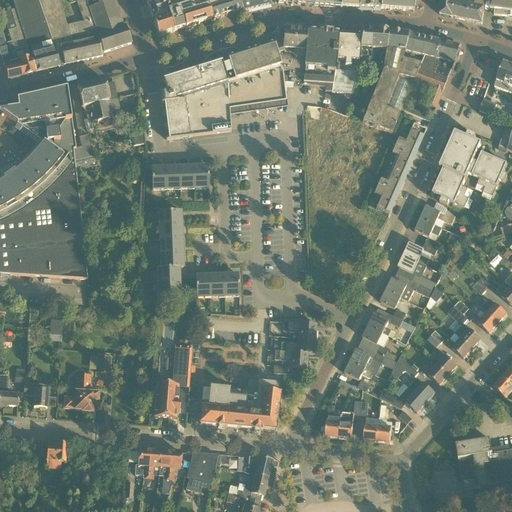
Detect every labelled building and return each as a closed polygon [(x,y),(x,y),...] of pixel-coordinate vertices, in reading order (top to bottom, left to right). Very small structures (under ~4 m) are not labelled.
[(15,10),(36,73),(60,67),(55,53),(37,0),(19,0),(13,2),(15,10)] [(92,19),(85,0),(84,0),(75,0),(77,2),(77,3),(83,22),(67,26),(59,0),(37,0),(52,41),(53,41),(56,52),(55,53),(60,67),(102,57),(98,38),(92,19)] [(113,1),(112,0),(85,0),(88,10),(89,9),(104,53),(131,44),(125,27),(123,27),(115,0),(113,1)] [(238,0),(145,0),(148,7),(150,15),(151,15),(152,19),(155,19),(156,23),(155,23),(153,23),(158,38),(159,37),(165,35),(165,36),(166,35),(172,33),(174,33),(174,32),(185,29),(186,29),(187,29),(192,27),(193,27),(198,25),(198,26),(199,25),(204,23),(204,24),(205,23),(210,22),(211,21),(220,18),(220,19),(222,18),(221,18),(225,17),(226,17),(227,16),(231,15),(233,15),(232,15),(242,12),(238,0)] [(269,0),(238,0),(242,12),(271,6),(269,0)] [(306,0),(306,5),(359,9),(360,9),(359,0),(306,0)] [(359,0),(360,9),(366,9),(366,8),(373,8),(373,9),(374,9),(374,8),(379,8),(379,9),(380,9),(380,0),(359,0)] [(380,0),(380,9),(407,11),(414,12),(414,8),(414,0),(380,0)] [(440,0),(440,16),(441,16),(442,15),(451,17),(451,18),(453,0),(440,0)] [(465,21),(469,4),(470,1),(465,0),(464,0),(453,0),(451,18),(453,19),(453,18),(465,21)] [(482,25),(484,0),(469,0),(470,1),(469,4),(465,21),(482,25)] [(511,0),(491,0),(491,1),(490,10),(495,11),(494,16),(511,17),(511,0)] [(0,54),(4,66),(8,80),(25,76),(36,73),(15,10),(11,11),(16,29),(8,31),(11,43),(6,44),(2,33),(0,33),(0,54)] [(274,44),(283,72),(289,72),(289,78),(296,78),(296,82),(303,83),(307,32),(284,30),(283,42),(281,42),(274,44)] [(377,32),(362,31),(362,32),(361,35),(360,49),(358,70),(369,72),(371,53),(375,54),(378,31),(377,31),(377,32)] [(383,71),(393,33),(388,33),(388,32),(378,31),(375,54),(379,55),(377,70),(383,71)] [(338,34),(307,32),(303,83),(303,84),(325,89),(325,93),(331,93),(337,59),(338,34)] [(411,85),(420,65),(410,63),(411,55),(423,58),(424,57),(436,59),(439,42),(408,35),(393,33),(383,71),(362,124),(376,130),(376,129),(391,135),(403,106),(411,85)] [(350,100),(356,80),(358,70),(360,49),(361,35),(338,34),(337,59),(331,93),(344,94),(344,100),(350,100)] [(420,65),(411,85),(416,87),(431,92),(426,106),(436,109),(440,96),(441,96),(447,79),(453,65),(454,65),(458,47),(439,42),(436,59),(424,57),(423,58),(420,65)] [(229,110),(286,102),(283,72),(274,44),(220,61),(228,84),(229,110)] [(166,141),(183,139),(190,138),(190,137),(231,132),(229,110),(228,84),(220,61),(162,79),(166,91),(160,92),(166,141)] [(511,94),(511,66),(504,63),(494,88),(511,94)] [(105,87),(104,79),(77,86),(82,107),(83,108),(96,105),(98,105),(98,104),(109,102),(108,101),(117,99),(113,83),(112,84),(113,85),(105,87)] [(0,275),(87,281),(80,212),(85,211),(82,191),(78,192),(75,168),(95,164),(94,160),(75,165),(74,162),(93,157),(93,156),(75,159),(70,160),(68,151),(76,150),(67,89),(66,89),(66,91),(53,94),(53,92),(52,93),(52,94),(39,97),(39,96),(38,96),(38,97),(25,100),(25,99),(23,99),(24,103),(17,104),(18,108),(7,110),(7,111),(4,114),(3,113),(2,114),(17,125),(18,124),(22,127),(21,128),(22,128),(29,133),(28,133),(29,134),(30,133),(36,138),(35,138),(36,139),(37,138),(43,144),(45,145),(36,155),(35,154),(36,156),(27,165),(26,164),(25,164),(26,166),(16,174),(15,173),(16,175),(5,182),(4,181),(5,183),(0,185),(0,275)] [(121,116),(117,99),(108,101),(109,102),(98,104),(98,105),(96,105),(83,108),(82,107),(81,108),(82,108),(82,109),(83,108),(86,120),(84,121),(86,132),(93,130),(92,123),(121,116)] [(492,117),(497,106),(484,101),(479,112),(492,117)] [(321,109),(307,107),(306,119),(316,120),(320,121),(321,109)] [(499,148),(507,151),(511,136),(511,125),(507,124),(499,148)] [(423,129),(414,125),(410,134),(405,145),(397,142),(392,154),(399,157),(393,170),(406,176),(425,133),(426,133),(428,129),(424,127),(423,129)] [(443,169),(443,170),(432,195),(442,199),(440,203),(447,206),(449,202),(465,209),(469,199),(464,197),(468,189),(463,187),(468,175),(480,180),(477,185),(485,188),(483,193),(493,197),(500,182),(504,184),(507,176),(503,174),(507,165),(482,154),(478,163),(474,162),(482,145),(474,141),(476,137),(468,134),(466,138),(455,133),(444,157),(449,159),(444,170),(443,169)] [(143,135),(131,136),(132,150),(144,149),(143,135)] [(70,160),(75,159),(93,156),(88,136),(79,138),(81,147),(81,148),(77,149),(76,150),(68,151),(70,160)] [(209,189),(208,167),(201,167),(201,168),(195,168),(195,167),(187,168),(187,169),(181,169),(181,168),(173,168),(173,169),(167,169),(159,169),(159,170),(153,170),(153,169),(151,169),(152,191),(175,190),(175,188),(180,188),(180,190),(189,190),(188,187),(194,187),(194,190),(203,189),(202,187),(208,187),(208,189),(209,189)] [(389,215),(406,176),(393,170),(388,183),(380,180),(375,193),(382,196),(376,209),(389,215)] [(421,220),(435,226),(438,220),(445,223),(452,226),(455,219),(447,212),(443,216),(441,214),(426,207),(421,220)] [(180,220),(180,214),(181,214),(181,212),(167,213),(159,213),(161,269),(157,269),(158,298),(180,297),(180,290),(179,290),(179,284),(180,284),(179,276),(178,271),(179,270),(179,269),(183,269),(183,262),(182,262),(182,256),(183,256),(182,248),(181,248),(181,242),(182,242),(182,234),(181,234),(181,228),(182,228),(181,220),(180,220)] [(438,238),(442,230),(435,226),(421,220),(415,233),(428,239),(425,244),(438,251),(441,245),(436,242),(438,237),(438,238)] [(503,237),(511,233),(511,225),(501,229),(503,237)] [(449,236),(448,243),(456,244),(458,237),(449,236)] [(435,257),(438,251),(425,244),(422,251),(431,255),(431,256),(435,257)] [(430,261),(419,256),(422,251),(410,245),(404,257),(426,267),(430,261)] [(507,260),(511,255),(508,252),(503,257),(507,260)] [(416,268),(426,267),(404,257),(398,268),(413,275),(416,268)] [(508,270),(511,266),(505,259),(501,263),(508,270)] [(239,297),(238,275),(231,276),(231,277),(225,277),(225,276),(217,276),(217,277),(211,277),(211,276),(203,277),(203,278),(198,278),(198,277),(195,277),(196,299),(239,297)] [(412,282),(433,293),(435,289),(436,285),(416,275),(412,282)] [(411,298),(404,294),(407,288),(393,280),(387,292),(401,299),(408,303),(411,298)] [(485,290),(475,281),(472,283),(475,286),(472,289),(474,290),(479,294),(482,297),(487,291),(485,290)] [(433,293),(412,282),(409,289),(414,292),(429,299),(433,293)] [(431,298),(437,304),(444,296),(436,288),(431,298)] [(511,289),(510,289),(505,294),(499,289),(496,293),(511,307),(511,289)] [(395,311),(401,299),(387,292),(381,304),(395,311)] [(498,326),(507,316),(489,300),(486,304),(480,309),(487,315),(498,326)] [(455,308),(463,316),(469,310),(462,303),(460,304),(459,303),(455,308)] [(468,321),(463,316),(455,308),(447,315),(461,328),(455,335),(461,340),(473,351),(481,341),(464,325),(468,321)] [(405,323),(403,322),(407,316),(398,311),(394,318),(405,323)] [(498,326),(487,315),(481,321),(475,315),(472,319),(489,335),(498,326)] [(392,332),(386,329),(388,324),(389,323),(375,316),(369,328),(383,335),(389,338),(392,332)] [(394,318),(392,317),(389,323),(388,324),(399,329),(401,326),(403,327),(405,323),(394,318)] [(302,341),(319,342),(320,327),(287,324),(286,334),(303,335),(302,341)] [(61,343),(62,328),(60,328),(51,327),(49,342),(61,343)] [(377,346),(383,335),(369,328),(363,339),(377,346)] [(440,345),(444,341),(435,333),(431,337),(440,345)] [(12,335),(2,334),(1,342),(10,344),(12,335)] [(473,351),(461,340),(456,346),(450,340),(446,344),(464,360),(473,351)] [(311,356),(311,357),(317,357),(319,342),(302,341),(302,346),(285,345),(284,353),(311,356)] [(157,383),(154,418),(176,420),(176,412),(179,412),(180,404),(177,404),(179,387),(185,388),(185,389),(189,389),(192,348),(175,347),(172,384),(157,383)] [(376,354),(385,358),(388,353),(389,351),(380,347),(376,354)] [(449,377),(457,367),(440,351),(436,355),(442,361),(437,367),(449,377)] [(376,369),(375,369),(378,363),(373,361),(370,360),(371,359),(357,352),(351,363),(373,374),(376,369)] [(311,356),(284,353),(278,353),(277,362),(294,364),(293,370),(310,371),(311,357),(311,356)] [(396,368),(397,364),(394,363),(385,358),(376,354),(373,361),(378,363),(394,371),(396,368)] [(111,375),(111,359),(97,358),(97,374),(111,375)] [(397,364),(396,368),(399,370),(403,374),(406,373),(414,379),(418,374),(413,370),(404,361),(401,358),(397,364)] [(373,374),(351,363),(345,375),(359,382),(362,376),(370,380),(373,374)] [(285,368),(276,367),(273,367),(273,374),(275,375),(285,375),(285,368)] [(449,377),(437,367),(432,372),(426,367),(422,371),(440,387),(449,377)] [(511,387),(511,369),(502,379),(511,387)] [(18,407),(18,396),(6,395),(7,385),(1,385),(1,377),(0,376),(0,407),(6,408),(6,406),(9,407),(15,408),(15,407),(18,407)] [(65,399),(64,410),(75,410),(75,411),(82,412),(82,413),(92,414),(93,401),(98,402),(98,395),(88,394),(89,377),(78,376),(76,393),(67,393),(67,399),(65,399)] [(426,405),(435,395),(417,379),(409,389),(426,405)] [(505,399),(511,391),(511,387),(502,379),(493,389),(505,399)] [(279,389),(279,388),(275,388),(276,385),(274,385),(274,384),(259,383),(259,382),(257,380),(248,380),(247,390),(210,387),(208,401),(204,401),(203,409),(202,408),(200,425),(218,426),(218,427),(224,428),(224,427),(254,430),(254,431),(259,431),(262,431),(262,430),(274,431),(275,424),(276,424),(279,394),(277,394),(277,389),(279,389)] [(349,393),(352,387),(341,382),(338,388),(349,393)] [(367,394),(370,388),(371,387),(361,382),(358,390),(367,394)] [(47,409),(48,392),(34,390),(35,386),(24,385),(24,396),(34,397),(33,408),(40,409),(40,410),(45,410),(45,409),(47,409)] [(191,388),(190,398),(198,399),(199,389),(191,388)] [(417,415),(426,405),(409,389),(399,400),(410,410),(411,409),(417,415)] [(393,407),(398,398),(384,391),(380,400),(393,407)] [(360,417),(362,403),(355,403),(354,416),(342,414),(342,417),(341,417),(339,440),(352,441),(354,419),(354,416),(360,417)] [(407,426),(412,420),(403,413),(399,418),(407,426)] [(341,418),(329,417),(328,419),(327,419),(326,439),(339,440),(341,417),(341,418)] [(390,445),(392,429),(387,428),(387,422),(379,421),(379,427),(377,444),(390,445)] [(377,444),(379,427),(365,426),(364,442),(377,444)] [(511,450),(492,454),(490,440),(456,446),(462,480),(471,478),(471,481),(475,484),(478,483),(479,490),(489,488),(488,486),(511,482),(511,450)] [(65,464),(66,446),(55,445),(55,446),(47,446),(46,462),(47,462),(46,469),(60,470),(61,463),(65,464)] [(148,480),(150,452),(139,451),(138,467),(135,466),(135,476),(143,477),(142,480),(148,480)] [(158,477),(160,452),(150,452),(148,480),(153,481),(153,477),(158,477)] [(169,482),(171,453),(160,452),(158,477),(159,477),(159,478),(163,479),(163,481),(169,482)] [(180,470),(181,454),(171,453),(169,482),(174,482),(175,470),(180,470)] [(211,486),(215,467),(218,456),(192,454),(190,465),(187,479),(189,480),(210,486),(211,486)] [(272,462),(259,459),(245,458),(245,459),(244,469),(243,474),(249,475),(256,477),(268,480),(272,462)] [(27,480),(40,481),(40,472),(28,471),(27,480)] [(264,497),(268,480),(256,477),(253,488),(245,486),(244,493),(237,491),(236,497),(250,500),(251,495),(264,497)] [(207,497),(210,486),(189,480),(186,491),(207,497)] [(260,511),(258,511),(260,502),(250,500),(236,497),(228,495),(226,503),(226,504),(238,506),(236,511),(260,511)]
